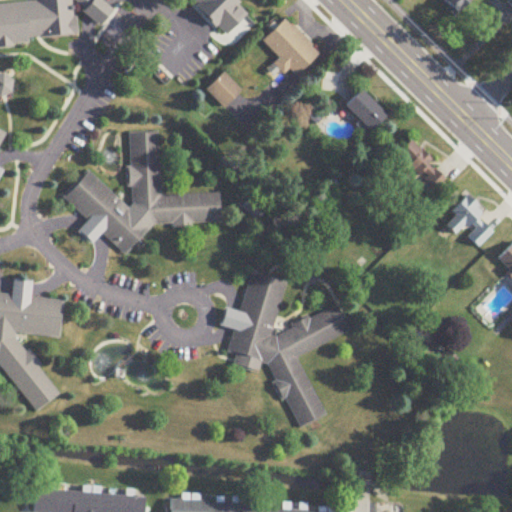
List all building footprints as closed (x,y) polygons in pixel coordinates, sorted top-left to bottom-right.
[(56,15),(50,5),(57,0),(0,0),(0,47),(0,48),(56,15)] [(472,0),(446,0),(443,3),(456,17),(472,0)] [(319,55),(286,21),(262,44),(278,61),(273,66),(290,83),(319,55)] [(241,93),(224,75),(206,92),(224,110),(241,93)] [(346,107),(371,133),(387,117),(362,91),(346,107)] [(160,197),(158,134),(128,135),(130,190),(131,190),(131,207),(127,207),(88,173),(64,201),(88,222),(77,233),(91,246),(101,235),(126,257),(152,227),(221,225),(220,194),(160,197)] [(410,143),(397,156),(425,183),(418,189),(428,199),(447,178),(410,143)] [(450,213),(454,217),(445,226),(455,236),(466,226),(472,232),(466,238),(477,249),(493,234),(478,219),(484,214),(467,197),(450,213)] [(511,244),(494,262),(511,280),(511,244)] [(271,337),(286,283),(250,273),(239,313),(224,309),(219,328),(233,331),(226,353),(236,356),(233,368),(257,374),(259,367),(265,364),(282,402),(286,403),(298,430),(324,418),(297,358),(348,335),(336,308),(271,337)] [(17,337),(20,335),(59,340),(63,302),(30,299),(32,284),(13,282),(11,297),(0,295),(0,366),(34,414),(59,396),(17,337)] [(32,487),(143,494),(140,511),(68,511),(32,509),(32,487)] [(164,511),(166,493),(345,510),(344,511),(164,511)]
